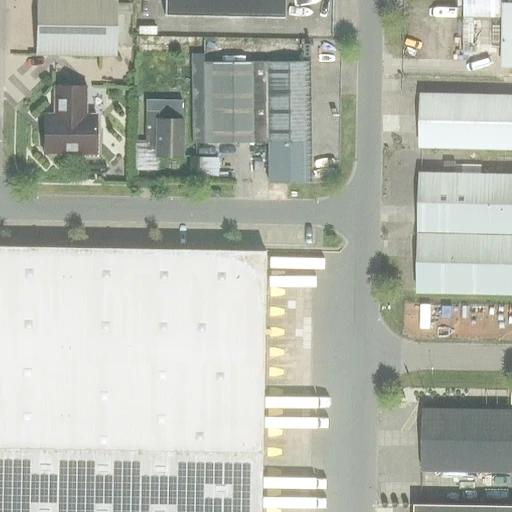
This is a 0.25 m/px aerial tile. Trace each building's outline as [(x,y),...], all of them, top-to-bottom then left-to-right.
[(129,14),(129,3),(116,3),(116,0),(36,0),(36,55),(116,57),(116,14),(129,14)] [(162,0),(162,16),(164,16),(284,18),(284,0),(162,0)] [(502,66),(511,66),(511,4),(503,4),(502,66)] [(203,63),(203,53),(189,53),(189,144),(269,143),(269,179),(309,179),(308,62),(203,63)] [(54,115),(44,115),(43,155),(79,155),(79,157),(97,157),(98,135),(96,135),(96,115),(86,115),(86,87),(54,87),(54,115)] [(511,149),(511,95),(421,94),(420,148),(511,149)] [(153,150),(153,156),(180,157),(181,99),(145,98),(145,146),(153,150)] [(254,173),(262,173),(262,162),(254,162),(254,173)] [(453,171),(453,162),(442,162),(442,171),(453,171)] [(462,174),(421,173),(418,293),(511,294),(511,174),(481,174),(481,166),(462,165),(462,174)] [(0,511),(259,511),(264,251),(0,246),(0,511)] [(511,410),(424,409),(423,470),(511,471),(511,410)]
